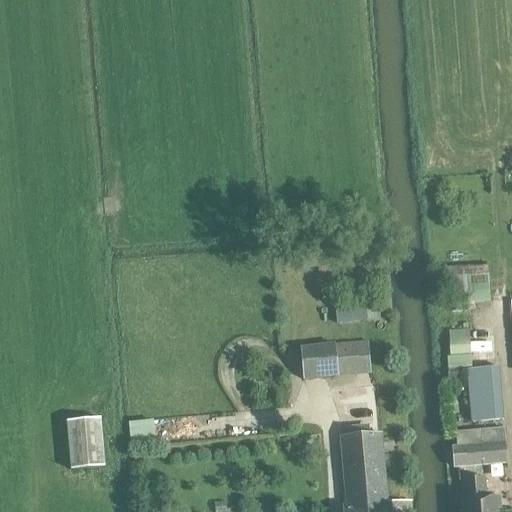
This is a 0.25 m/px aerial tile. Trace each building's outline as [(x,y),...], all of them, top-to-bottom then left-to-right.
[(445,278),(446,304),(468,302),(467,277),(488,275),(488,266),(440,269),(440,279),(445,278)] [(338,327),(382,323),(381,306),(336,310),(338,327)] [(304,379),(370,372),(367,341),(301,347),(304,379)] [(471,358),(449,359),(449,369),(472,368),(471,358)] [(471,423),(503,420),(499,368),(467,371),(471,423)] [(459,371),(446,372),(447,382),(459,382),(459,371)] [(71,474),(106,471),(102,422),(67,425),(71,474)] [(454,467),(506,463),(503,429),(456,433),(458,446),(452,447),(454,467)] [(388,502),(383,433),(342,436),(347,506),(344,506),(343,511),(411,511),(411,500),(388,502)] [(495,511),(495,498),(487,499),(485,478),(465,479),(467,500),(466,501),(466,511),(495,511)]
